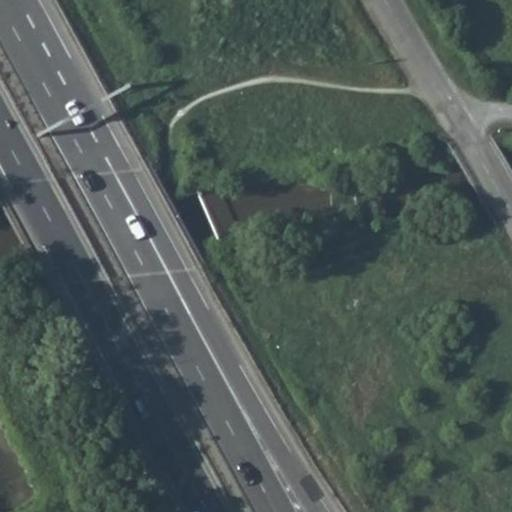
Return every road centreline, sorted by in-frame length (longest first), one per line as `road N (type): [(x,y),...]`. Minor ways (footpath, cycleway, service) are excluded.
road 1 (track): [(437,88),(261,78),(202,97),(176,117),(166,181),(0,203)]
road 2 (trunk): [(0,129),(207,511)]
road 3 (trunk): [(151,271),(6,0)]
road 4 (trunk): [(321,511),(188,294),(151,271)]
road 5 (trunk): [(278,511),(151,271)]
road 6 (unclassified): [(378,0),(511,212)]
road 7 (unknown): [(511,271),(406,329),(359,437)]
